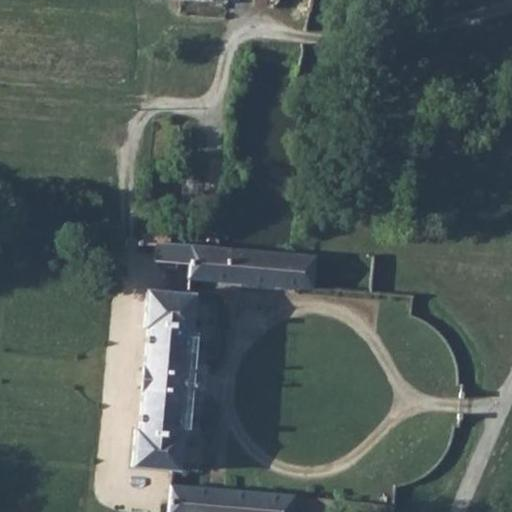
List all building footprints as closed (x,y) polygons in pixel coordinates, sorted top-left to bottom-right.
[(223,20),(224,1),(212,0),(181,0),(179,16),(223,20)] [(311,0),(252,0),(252,5),(310,9),(311,0)] [(185,263),(185,278),(313,288),(315,256),(293,254),(218,247),(152,241),(151,260),(185,263)] [(190,330),(192,293),(149,289),(143,289),(141,326),(147,327),(141,428),(131,428),(129,465),(170,468),(180,468),(183,432),(177,432),(184,330),(190,330)] [(330,511),(332,500),(169,485),(166,511),(330,511)]
